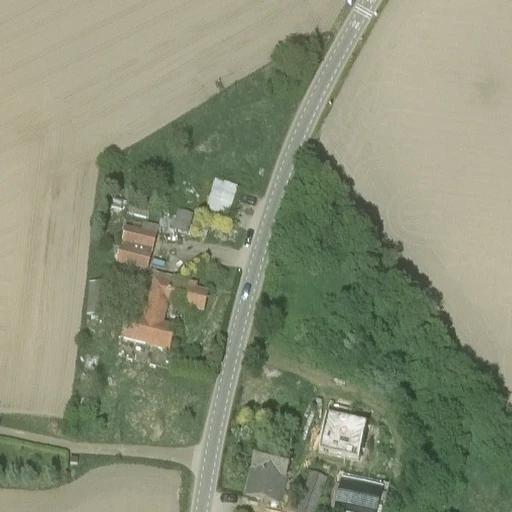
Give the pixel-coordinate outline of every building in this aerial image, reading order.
[(209,212),(233,216),(238,185),(214,181),(209,212)] [(149,211),(130,206),(128,216),(147,222),(149,211)] [(193,217),(177,213),(172,233),(188,237),(193,217)] [(147,273),(158,229),(126,221),(115,264),(147,273)] [(192,291),(193,287),(156,277),(145,322),(127,318),(121,341),(168,353),(174,329),(162,326),(167,305),(203,314),(207,295),(192,291)] [(112,287),(88,285),(86,317),(109,319),(112,287)] [(350,412),(332,408),(330,419),(325,417),(316,454),(358,464),(366,427),(348,423),(350,412)] [(291,461),(256,452),(245,498),(279,507),(291,461)] [(315,511),(319,503),(326,483),(326,480),(308,475),(294,511),(315,511)] [(373,511),(378,494),(341,485),(335,511),(373,511)]
